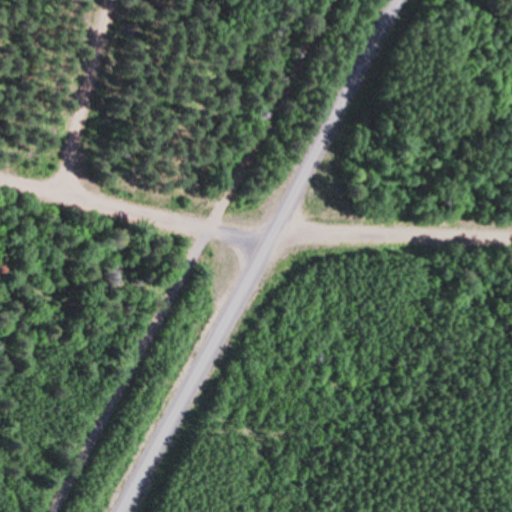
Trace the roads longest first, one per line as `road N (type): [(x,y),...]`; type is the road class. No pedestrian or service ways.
road 1 (residential): [(393,0),(119,511)]
road 2 (residential): [(0,178),(264,243),(511,246)]
road 3 (residential): [(111,0),(61,190)]
